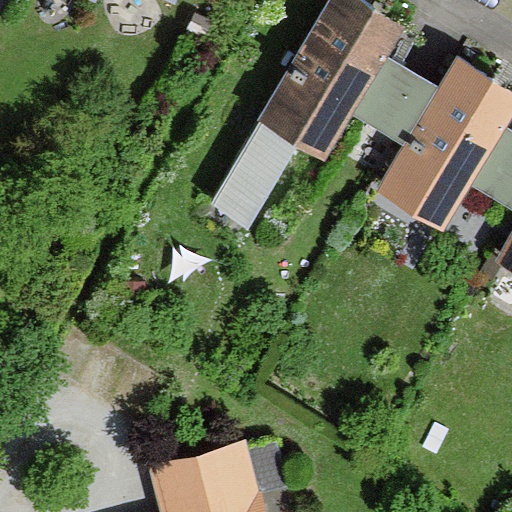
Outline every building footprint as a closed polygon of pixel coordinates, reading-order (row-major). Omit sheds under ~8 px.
[(329,0),(263,114),(298,134),(316,107),(343,122),(364,86),(372,73),(396,32),(370,16),(376,6),(366,0),(329,0)] [(458,56),(384,182),(421,203),(436,177),(461,192),(482,156),(490,144),(511,106),(511,100),(488,87),(495,76),(458,56)] [(404,134),(434,82),(390,57),(377,77),(372,73),(364,86),(369,89),(358,108),(404,134)] [(326,149),(343,122),(316,107),(298,134),(326,149)] [(298,134),(263,114),(214,200),(248,219),(298,134)] [(482,156),(489,160),(478,178),(511,197),(511,128),(509,127),(497,148),(490,144),(482,156)] [(446,219),(461,192),(436,177),(421,203),(446,219)] [(511,235),(502,252),(511,257),(511,235)] [(263,511),(258,492),(253,493),(241,448),(239,438),(154,459),(167,511),(263,511)] [(289,484),(277,439),(241,448),(253,493),(258,492),(289,484)]
